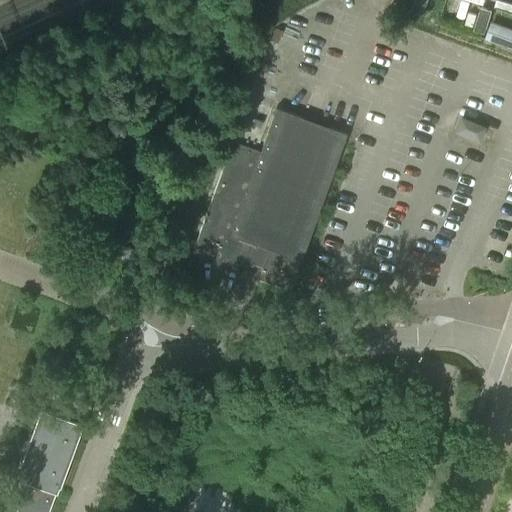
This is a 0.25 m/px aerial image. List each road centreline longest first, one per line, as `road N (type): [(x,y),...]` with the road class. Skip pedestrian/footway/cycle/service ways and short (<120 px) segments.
road 1 (unclassified): [(151,337),(443,321),(511,338)]
road 2 (unknown): [(466,53),(423,46),(357,247),(369,258),(400,263),(411,243)]
road 3 (unknown): [(411,243),(466,53)]
road 4 (unclassified): [(86,511),(151,337)]
road 5 (unclassified): [(151,337),(0,273)]
road 6 (unknown): [(467,260),(511,125)]
